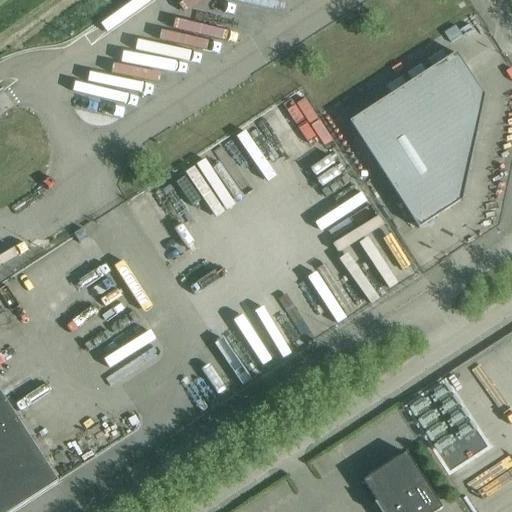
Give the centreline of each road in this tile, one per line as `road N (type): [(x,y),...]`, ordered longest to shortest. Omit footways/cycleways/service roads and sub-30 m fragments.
road 1 (unclassified): [(34,511),(222,392),(84,182),(87,158),(338,0)]
road 2 (unclassified): [(419,306),(98,511)]
road 3 (unclassified): [(190,511),(444,348)]
